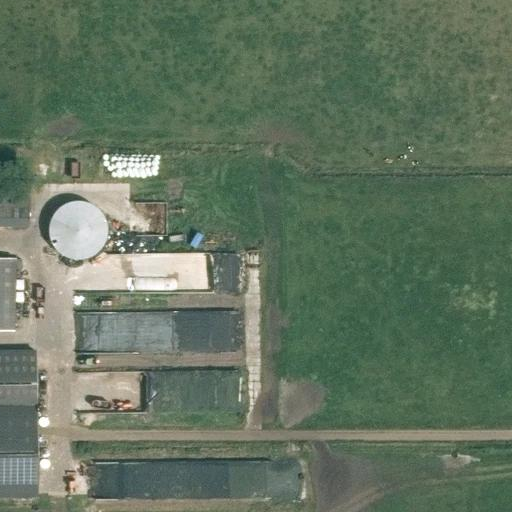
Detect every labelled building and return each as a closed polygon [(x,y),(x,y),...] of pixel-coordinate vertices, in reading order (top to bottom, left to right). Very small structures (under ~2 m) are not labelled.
[(0,228),(27,229),(28,193),(0,192),(0,228)] [(72,202),(65,204),(60,208),(54,212),(51,218),(48,224),(48,231),(48,237),(50,242),(52,247),(56,252),(61,256),(68,259),(74,260),(81,260),(88,258),(93,256),(98,252),(101,248),(104,243),(106,237),(106,230),(105,223),(103,217),(99,211),(94,207),(88,204),(83,202),(78,202),(72,202)] [(165,231),(164,204),(140,205),(142,232),(165,231)] [(0,259),(0,331),(14,332),(16,260),(0,259)] [(0,494),(35,495),(35,353),(0,353),(0,494)] [(186,387),(187,412),(241,410),(240,371),(178,374),(179,387),(186,387)]
